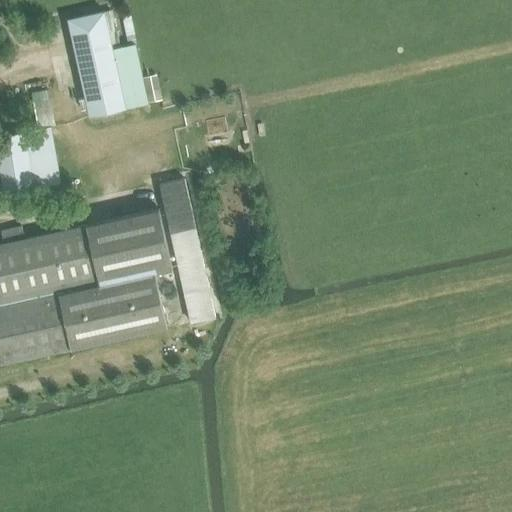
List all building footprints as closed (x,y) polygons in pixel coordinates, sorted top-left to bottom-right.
[(127,107),(113,48),(104,10),(69,18),(91,115),(127,107)] [(113,48),(127,107),(149,102),(136,43),(113,48)] [(157,75),(144,78),(149,102),(162,99),(157,75)] [(61,181),(52,126),(0,134),(0,172),(3,191),(61,181)] [(159,183),(170,232),(172,232),(192,321),(215,315),(185,177),(159,183)] [(0,243),(0,300),(1,305),(0,304),(0,363),(167,327),(155,272),(172,268),(159,208),(0,243)] [(3,242),(24,238),(21,226),(1,231),(3,242)]
